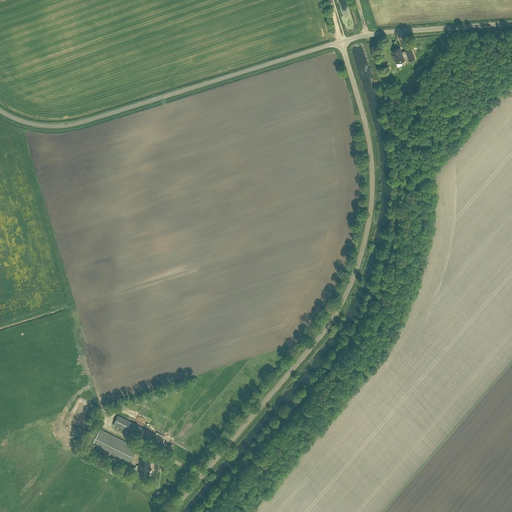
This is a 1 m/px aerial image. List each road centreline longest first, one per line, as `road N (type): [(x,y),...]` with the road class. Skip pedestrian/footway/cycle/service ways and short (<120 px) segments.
road 1 (track): [(355,0),(389,112),(397,194),(373,302),(207,511)]
road 2 (unclassified): [(170,511),(329,324),(360,258),(372,177),(340,41)]
road 3 (unclassified): [(340,41),(79,122),(41,125),(0,110)]
road 4 (unclassified): [(340,41),(511,22)]
